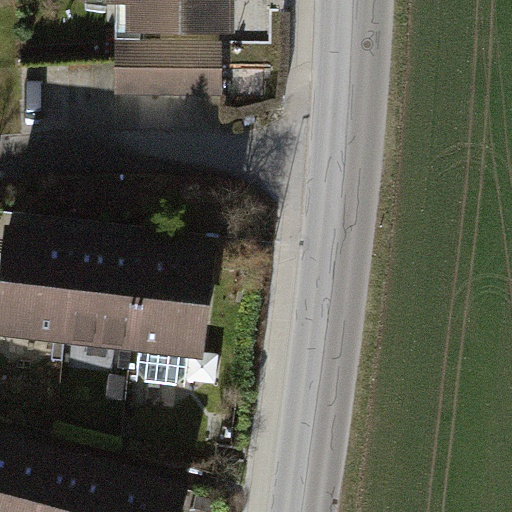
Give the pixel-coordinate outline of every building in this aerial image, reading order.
[(245,31),(243,0),(111,0),(112,35),(222,32),(245,31)] [(223,89),(222,32),(112,35),(112,90),(223,89)] [(0,266),(0,337),(62,345),(75,245),(4,236),(0,266)] [(62,345),(135,354),(147,253),(75,245),(62,345)] [(210,261),(147,253),(135,354),(198,361),(210,261)] [(25,511),(42,451),(0,439),(0,511),(25,511)] [(25,511),(103,511),(115,471),(42,451),(25,511)] [(182,511),(188,492),(115,471),(103,511),(182,511)]
